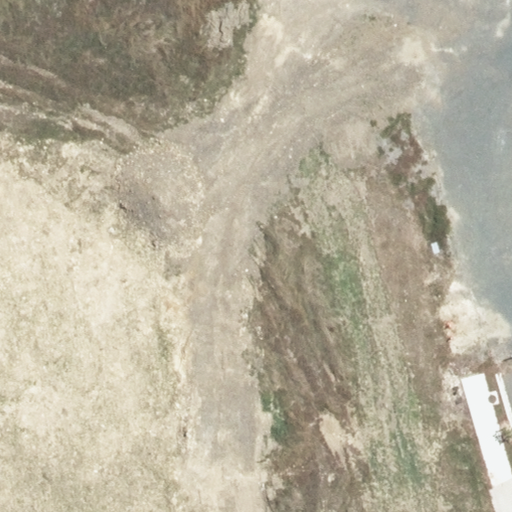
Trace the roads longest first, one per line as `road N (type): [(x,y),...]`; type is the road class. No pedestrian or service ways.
road 1 (residential): [(0,194),(443,69)]
road 2 (residential): [(511,298),(443,69)]
